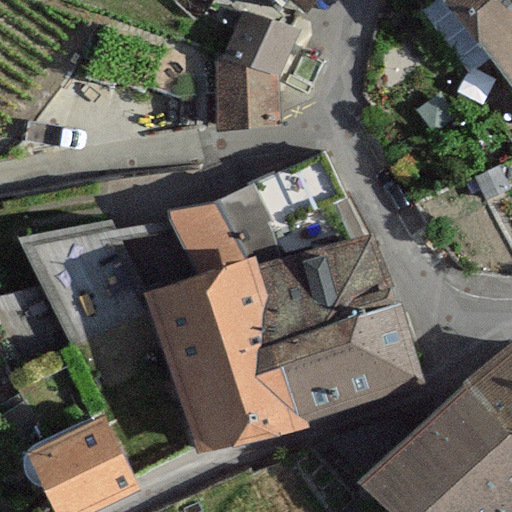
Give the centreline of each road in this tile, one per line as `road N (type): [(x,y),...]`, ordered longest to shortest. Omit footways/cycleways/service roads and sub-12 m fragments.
road 1 (residential): [(466,331),(444,401),(192,480),(129,511)]
road 2 (residential): [(466,331),(418,281),(344,128),(342,70),(374,0)]
road 3 (track): [(344,128),(219,158),(0,173)]
